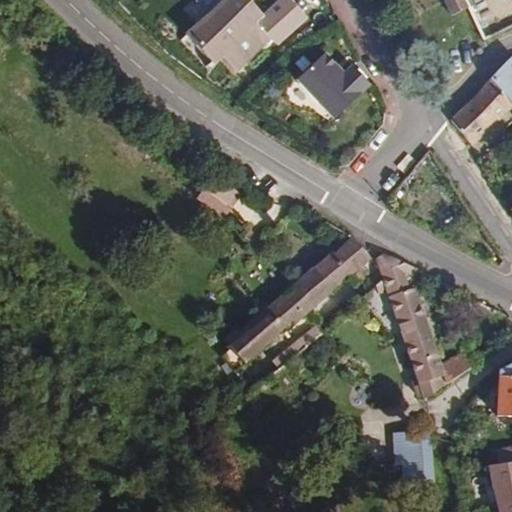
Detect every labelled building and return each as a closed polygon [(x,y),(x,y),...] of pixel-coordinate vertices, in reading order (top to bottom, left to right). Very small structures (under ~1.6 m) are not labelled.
[(236,74),(269,42),(253,24),(264,14),(251,0),(222,0),(185,36),(213,65),(220,57),(236,74)] [(289,0),(278,0),(264,14),(253,24),(269,42),(277,48),(308,19),(289,0)] [(452,16),(468,8),(464,0),(446,0),(445,1),(452,16)] [(325,54),(296,80),(334,120),(373,88),(366,80),(353,64),(342,73),(325,54)] [(511,63),(505,69),(473,100),(451,121),(471,146),(511,105),(511,63)] [(196,203),(219,218),(236,191),(213,176),(196,203)] [(287,331),(371,259),(353,237),(334,255),(332,252),(269,307),(267,308),(270,312),(265,317),(240,339),(237,335),(232,334),(229,336),(227,340),(228,345),(226,347),(228,350),(221,356),(235,371),(285,329),(287,331)] [(410,282),(404,263),(383,254),(375,259),(419,386),(422,394),(424,399),(470,368),(465,352),(444,366),(417,289),(413,292),(410,282)] [(421,271),(404,263),(410,282),(421,271)] [(269,307),(267,305),(260,311),(262,313),(265,317),(270,312),(267,308),(269,307)] [(265,317),(262,313),(237,335),(240,339),(265,317)] [(304,347),(322,332),(317,326),(299,341),(304,347)] [(304,347),(299,341),(290,348),(295,355),(304,347)] [(295,355),(290,348),(272,364),(277,370),(295,355)] [(496,417),(511,417),(511,364),(500,372),(496,417)] [(435,486),(434,484),(430,430),(394,434),(397,466),(403,465),(404,488),(435,486)] [(499,465),(511,462),(511,447),(496,451),(499,465)] [(511,511),(511,462),(499,465),(489,466),(497,504),(498,511),(511,511)]
